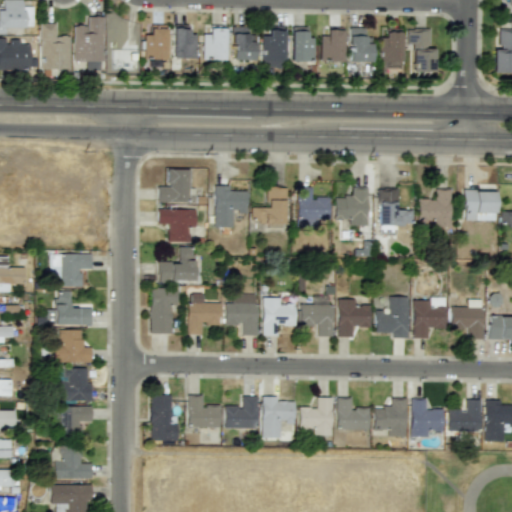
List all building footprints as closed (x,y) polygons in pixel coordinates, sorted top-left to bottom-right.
[(30,6),(19,6),(19,0),(0,0),(0,33),(3,33),(3,27),(30,27),(30,6)] [(101,16),(85,16),(85,25),(71,25),(71,61),(101,61),(101,16)] [(53,22),(37,22),(38,69),(68,69),(67,35),(53,36),(53,22)] [(164,59),(164,25),(148,24),(147,35),(141,34),(141,59),(164,59)] [(228,26),(229,60),(252,59),(251,34),(246,34),(246,25),(228,26)] [(193,34),(186,34),(186,26),(171,26),(170,57),(192,58),(193,34)] [(223,28),(202,27),(201,59),(222,60),(223,28)] [(311,37),(304,37),(304,28),(288,27),(287,61),(310,62),(311,37)] [(369,36),(362,36),(362,27),(346,27),(346,61),(369,62),(369,36)] [(410,44),(409,71),(431,71),(432,48),(426,48),(426,28),(404,28),(404,44),(410,44)] [(398,64),(399,30),(383,29),(383,37),(376,37),(375,63),(398,64)] [(511,73),(511,56),(511,29),(496,29),(496,49),(490,49),(490,72),(511,73)] [(258,67),(280,68),(282,31),(259,31),(258,67)] [(341,31),(318,31),(317,61),(340,61),(341,31)] [(0,69),(26,70),(27,44),(16,44),(16,39),(4,39),(4,38),(0,37),(0,69)] [(187,169),(165,169),(165,186),(155,186),(154,201),(186,202),(187,169)] [(244,191),(226,191),(226,186),(211,185),(211,226),(230,227),(230,212),(243,212),(244,191)] [(249,207),(248,223),(282,223),(283,187),(265,186),(264,207),(249,207)] [(294,226),(313,226),(313,219),(327,219),(327,197),(309,197),(309,186),(294,186),(294,226)] [(365,187),(349,186),(349,196),(332,196),(331,219),(346,219),(346,224),(364,225),(365,187)] [(394,189),(376,188),(375,224),(409,225),(410,210),(394,209),(394,189)] [(448,226),(447,188),(432,188),(432,199),(414,199),(415,221),(429,221),(429,227),(448,226)] [(493,220),(493,190),(460,191),(461,220),(493,220)] [(164,241),(186,241),(186,226),(192,226),(192,209),(155,208),(154,223),(165,223),(164,241)] [(497,226),(511,226),(511,211),(498,211),(497,226)] [(191,281),(192,247),(176,246),(176,262),(155,262),(154,280),(191,281)] [(45,254),(46,286),(78,285),(78,268),(88,268),(88,253),(45,254)] [(5,267),(5,256),(0,256),(0,291),(6,291),(6,283),(22,283),(22,267),(5,267)] [(147,287),(147,333),(168,333),(169,304),(174,304),(174,288),(147,287)] [(88,324),(88,308),(67,307),(67,290),(52,290),(51,313),(43,313),(43,323),(88,324)] [(216,302),(200,302),(200,293),(185,293),(185,334),(199,334),(199,324),(216,323),(216,302)] [(254,335),(254,293),(230,293),(230,303),(222,303),(222,324),(239,324),(239,335),(254,335)] [(372,332),(390,332),(390,337),(405,337),(405,296),(386,296),(386,311),(372,311),(372,332)] [(259,335),(274,335),(274,325),(292,325),(293,304),(276,304),(276,298),(260,297),(259,335)] [(367,305),(351,305),(351,299),(335,298),(334,336),(349,336),(349,326),(367,326),(367,305)] [(410,298),(409,338),(424,338),(425,327),(442,327),(442,299),(410,298)] [(447,328),(464,328),(464,338),(479,339),(479,299),(465,299),(465,306),(448,306),(447,328)] [(314,335),(329,336),(330,305),(297,304),(296,325),(314,325),(314,335)] [(511,338),(511,315),(486,315),(485,338),(511,338)] [(0,325),(0,342),(0,343),(0,337),(9,337),(9,326),(0,325)] [(50,362),(87,362),(87,346),(79,347),(78,329),(56,329),(56,344),(50,344),(50,362)] [(0,367),(10,367),(10,358),(0,358),(0,367)] [(53,400),(88,401),(88,382),(83,382),(83,368),(54,367),(53,400)] [(0,395),(8,396),(8,379),(0,378),(0,395)] [(174,440),(174,415),(168,415),(167,394),(146,394),(147,440),(174,440)] [(199,394),(184,394),(184,426),(217,426),(217,405),(199,405),(199,394)] [(254,396),(239,396),(239,406),(221,405),(221,427),(253,428),(254,396)] [(258,437),(277,437),(277,422),(291,422),(291,401),(273,400),(273,396),(259,396),(258,437)] [(348,397),(333,396),(333,429),(365,430),(366,408),(348,408),(348,397)] [(295,429),(311,429),(311,435),(328,435),(329,397),(314,397),(314,407),(295,407),(295,429)] [(370,429),(385,430),(385,435),(402,436),(403,397),(388,397),(388,407),(370,407),(370,429)] [(440,409),(422,409),(422,398),(408,398),(407,436),(425,436),(425,431),(440,431),(440,409)] [(444,431),(477,431),(477,399),(462,399),(462,409),(445,409),(444,431)] [(511,404),(497,404),(497,400),(482,399),(481,440),(500,440),(501,428),(511,428),(511,404)] [(58,406),(57,414),(52,414),(52,434),(78,434),(78,421),(88,421),(88,406),(58,406)] [(0,428),(8,429),(9,410),(0,410),(0,428)] [(7,439),(0,438),(0,457),(8,457),(7,439)] [(87,478),(88,463),(77,463),(77,447),(49,446),(49,478),(87,478)] [(0,487),(10,487),(9,468),(0,468),(0,487)] [(47,504),(53,504),(52,511),(86,511),(87,484),(47,484),(47,504)] [(0,511),(11,511),(12,497),(0,496),(0,511)]
